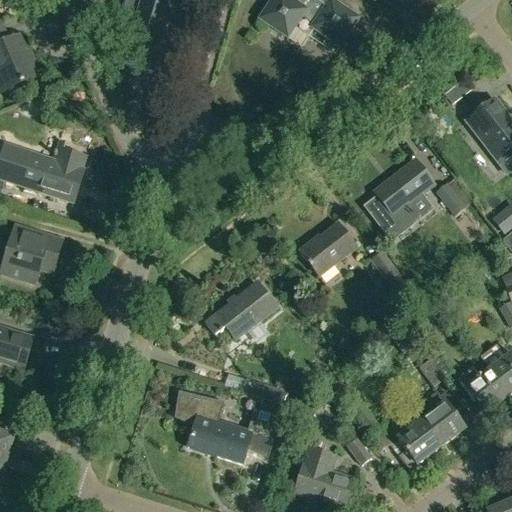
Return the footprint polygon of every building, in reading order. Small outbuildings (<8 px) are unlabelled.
[(154,75),(163,48),(173,16),(156,11),(158,6),(151,4),(151,3),(142,0),(126,0),(117,30),(118,30),(113,46),(119,48),(119,49),(128,52),(124,65),(154,75)] [(362,19),(333,0),(273,0),(260,20),(289,40),(303,19),(313,25),(311,28),(342,49),(362,19)] [(0,78),(5,91),(40,76),(33,59),(29,60),(20,38),(9,42),(1,25),(0,25),(0,78)] [(511,122),(495,101),(467,122),(497,162),(511,149),(511,122)] [(62,142),(56,161),(7,147),(0,167),(0,200),(6,183),(75,205),(85,171),(84,171),(88,158),(64,150),(66,144),(62,142)] [(376,197),(367,205),(390,235),(431,204),(424,194),(433,187),(415,163),(374,194),(376,197)] [(454,181),(449,185),(437,195),(455,219),(472,205),(454,181)] [(511,204),(491,221),(504,237),(511,230),(511,204)] [(316,246),(314,243),(301,253),(320,278),(358,249),(341,227),(316,246)] [(52,274),(62,243),(16,229),(6,260),(8,261),(9,257),(18,260),(17,265),(17,266),(14,275),(36,282),(40,270),(52,274)] [(511,234),(503,242),(511,253),(511,234)] [(486,260),(493,269),(507,259),(500,250),(486,260)] [(389,285),(401,275),(384,253),(372,262),(389,285)] [(511,284),(511,272),(503,278),(508,287),(511,284)] [(278,309),(259,285),(207,326),(219,340),(223,337),(224,339),(226,337),(225,335),(229,332),(236,342),(278,309)] [(511,330),(511,306),(511,304),(499,311),(511,332),(511,330)] [(34,340),(0,329),(0,362),(24,370),(34,340)] [(511,354),(505,359),(496,347),(479,359),(489,372),(508,398),(511,394),(511,354)] [(445,382),(453,375),(438,355),(430,361),(445,382)] [(434,390),(445,382),(430,361),(419,369),(434,390)] [(473,371),(458,382),(465,391),(484,416),(508,398),(489,372),(479,379),(473,371)] [(247,380),(243,394),(284,407),(289,393),(247,380)] [(199,418),(189,449),(243,465),(247,451),(269,460),(282,417),(256,411),(250,433),(220,424),(227,403),(180,391),(177,420),(189,414),(199,418)] [(413,411),(413,412),(413,413),(421,423),(441,449),(464,432),(452,415),(458,410),(447,394),(440,399),(437,395),(413,411)] [(392,445),(380,430),(380,429),(381,429),(361,403),(360,403),(356,399),(348,406),(351,410),(349,411),(369,437),(370,437),(382,453),(392,445)] [(441,449),(421,423),(413,413),(402,422),(409,432),(398,440),(406,452),(399,458),(409,472),(441,449)] [(0,483),(15,436),(0,431),(0,483)] [(359,440),(348,449),(362,468),(374,460),(359,440)] [(345,511),(355,481),(332,474),(336,459),(309,451),(295,495),(345,511)] [(511,511),(511,499),(484,511),(511,511)]
